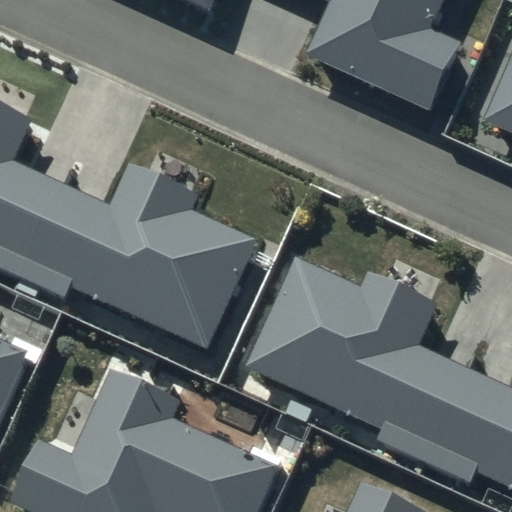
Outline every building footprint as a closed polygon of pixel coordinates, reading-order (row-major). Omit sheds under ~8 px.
[(292,0),(337,21),(314,70),(411,115),(464,0),(164,0),(176,5),(178,0),(292,0)] [(511,85),(493,128),(511,136),(511,85)] [(0,252),(35,268),(69,194),(15,169),(35,125),(0,109),(0,252)] [(113,214),(69,194),(35,268),(210,348),(255,249),(190,219),(199,201),(133,171),(113,214)] [(368,300),(302,271),(257,370),(437,449),(472,374),(414,346),(431,309),(375,283),(368,300)] [(0,410),(22,363),(0,353),(0,410)] [(511,391),(472,374),(437,449),(511,483),(511,391)] [(47,451),(23,506),(35,511),(161,511),(162,511),(255,511),(272,475),(173,430),(182,409),(119,381),(80,466),(47,451)] [(406,511),(368,495),(360,511),(406,511)]
